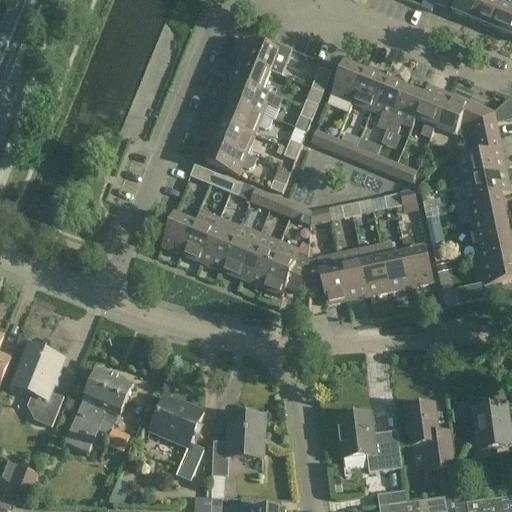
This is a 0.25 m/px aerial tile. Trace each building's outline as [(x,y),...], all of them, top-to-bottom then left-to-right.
[(451,0),(428,0),(427,4),(446,12),(451,0)] [(472,23),(481,0),(458,0),(452,15),(472,23)] [(481,0),(472,23),(492,31),(504,0),(481,0)] [(511,0),(504,0),(492,31),(511,39),(511,0)] [(247,42),(239,61),(272,74),(283,79),(293,54),(269,45),(267,50),(247,42)] [(272,74),(239,61),(231,82),(239,85),(240,85),(263,94),(263,93),(264,94),(271,76),(272,74)] [(346,64),(333,97),(353,105),(366,73),(346,64)] [(440,68),(437,82),(450,84),(452,71),(440,68)] [(312,91),(324,96),(332,76),(320,72),(312,91)] [(366,73),(353,105),(373,113),(386,81),(366,73)] [(386,81),(373,113),(383,117),(378,130),(388,134),(406,89),(387,81),(386,81)] [(240,85),(232,105),(265,118),(268,109),(279,113),(283,103),(264,95),(264,94),(263,93),(263,94),(240,85)] [(406,89),(388,134),(398,138),(403,125),(414,130),(417,123),(416,123),(426,97),(407,89),(406,89)] [(426,97),(416,123),(417,123),(418,121),(426,124),(421,137),(432,141),(436,128),(449,98),(429,90),(426,97)] [(312,91),(304,111),(316,116),(324,96),(312,91)] [(449,98),(436,128),(437,129),(458,137),(462,127),(473,132),(474,131),(494,114),(471,105),(450,96),(449,96),(449,98)] [(265,118),(232,105),(224,125),(256,138),(259,132),(266,134),(270,132),(274,124),(264,119),(265,118)] [(316,116),(304,111),(296,131),(307,136),(316,116)] [(494,114),(474,131),(476,141),(500,136),(497,126),(495,115),(494,114)] [(224,125),(216,145),(248,158),(256,138),(224,125)] [(468,156),(459,158),(464,181),(507,171),(503,151),(500,137),(500,136),(476,141),(474,131),(473,132),(465,140),(468,156)] [(332,155),(337,144),(317,135),(312,147),(332,155)] [(291,144),(288,151),(299,156),(302,149),(291,144)] [(337,144),(332,155),(352,163),(357,152),(337,144)] [(248,158),(216,145),(207,167),(239,180),(243,172),(249,174),(254,172),(257,163),(248,159),(248,158)] [(299,156),(288,151),(284,160),(296,165),(299,156)] [(377,160),(357,152),(352,163),(372,171),(377,160)] [(377,160),(372,171),(392,180),(397,168),(377,160)] [(397,168),(392,180),(413,187),(417,177),(405,172),(397,168)] [(211,189),(215,177),(196,169),(191,181),(211,189)] [(274,185),(271,193),(282,197),(291,176),(279,171),(274,185)] [(507,171),(464,181),(468,202),(478,200),(502,195),(502,197),(511,195),(507,173),(507,171)] [(235,185),(215,177),(211,189),(230,197),(235,185)] [(243,189),(235,185),(230,197),(251,205),(256,193),(243,189)] [(256,193),(251,205),(271,213),(275,201),(268,198),(256,193)] [(393,199),(396,212),(418,207),(416,194),(393,199)] [(478,200),(468,202),(473,223),(506,215),(502,197),(502,195),(478,200)] [(396,212),(393,199),(372,204),(375,216),(396,212)] [(275,201),(271,213),(279,216),(290,222),(295,210),(284,205),(275,201)] [(426,213),(438,211),(436,203),(425,205),(426,213)] [(375,216),(372,204),(351,209),(353,221),(375,216)] [(351,209),(330,213),(332,225),(353,221),(351,209)] [(295,210),(290,222),(311,231),(311,230),(313,217),(295,210)] [(438,211),(426,213),(428,222),(439,220),(438,211)] [(200,214),(195,227),(182,259),(202,267),(220,222),(200,214)] [(506,215),(473,223),(473,224),(473,225),(477,244),(511,237),(507,217),(506,215)] [(182,259),(195,227),(175,219),(162,251),(182,259)] [(439,220),(428,222),(430,234),(443,231),(441,220),(439,220)] [(220,222),(202,267),(222,275),(240,231),(220,222)] [(241,229),(240,231),(222,275),(242,283),(261,237),(251,234),(241,229)] [(446,245),(443,231),(430,234),(433,248),(446,245)] [(281,246),(261,237),(242,283),(262,292),(275,259),(281,246)] [(480,256),(472,259),(473,267),(511,258),(511,241),(511,238),(511,237),(477,244),(477,245),(480,256)] [(447,245),(446,245),(433,248),(434,255),(448,252),(447,245)] [(413,292),(405,257),(396,259),(393,246),(381,248),(383,258),(384,262),(392,296),(413,292)] [(418,255),(405,257),(413,292),(435,287),(427,253),(426,253),(425,248),(417,250),(418,255)] [(448,252),(434,255),(436,265),(450,262),(448,252)] [(360,254),(339,258),(350,305),(371,301),(363,266),(363,265),(360,254)] [(305,297),(305,298),(324,294),(328,310),(350,305),(339,258),(318,263),(308,265),(308,273),(307,273),(305,297)] [(384,262),(383,258),(375,259),(376,264),(363,266),(371,301),(392,296),(384,262)] [(478,287),(455,292),(458,307),(505,297),(502,285),(511,282),(511,258),(473,267),(478,287)] [(297,268),(275,259),(262,292),(283,300),(287,291),(305,298),(305,297),(307,273),(296,269),(297,268)] [(439,276),(449,274),(452,273),(451,266),(437,269),(439,276)] [(453,294),(449,274),(439,276),(443,296),(453,294)] [(0,390),(11,363),(0,359),(0,347),(2,341),(0,340),(0,390)] [(428,354),(438,378),(464,368),(454,343),(428,354)] [(29,349),(18,376),(25,379),(19,394),(34,400),(29,412),(38,415),(34,426),(51,433),(63,403),(50,398),(63,365),(46,358),(46,356),(29,349)] [(97,374),(65,447),(86,457),(101,424),(113,429),(114,428),(117,420),(119,421),(133,389),(97,374)] [(162,404),(148,436),(186,453),(175,480),(190,486),(203,456),(201,453),(189,448),(203,417),(187,410),(185,413),(162,404)] [(505,408),(473,412),(478,453),(511,449),(505,408)] [(442,503),(457,501),(453,472),(454,472),(450,444),(438,446),(433,409),(405,413),(410,451),(423,449),(427,476),(438,475),(442,503)] [(347,419),(337,421),(342,462),(366,459),(368,476),(388,474),(388,473),(405,471),(402,450),(385,452),(384,443),(374,444),(371,417),(361,418),(360,413),(347,415),(347,419)] [(214,446),(212,481),(225,482),(226,460),(261,462),(262,446),(257,446),(259,421),(256,421),(256,417),(254,415),(245,415),(242,417),(241,420),(228,419),(226,446),(214,446)] [(130,439),(114,432),(107,448),(122,455),(130,439)] [(19,471),(12,489),(29,497),(36,479),(19,471)] [(120,511),(132,488),(120,482),(106,511),(120,511)] [(7,492),(3,503),(13,506),(13,507),(18,496),(7,492)] [(378,510),(407,507),(406,497),(376,501),(378,510)] [(511,511),(511,499),(483,504),(468,505),(468,511),(511,511)] [(458,511),(457,501),(442,503),(416,506),(417,511),(458,511)] [(13,506),(3,503),(3,505),(0,503),(0,511),(10,511),(11,511),(13,506)] [(210,511),(222,511),(223,504),(211,503),(210,511)]
